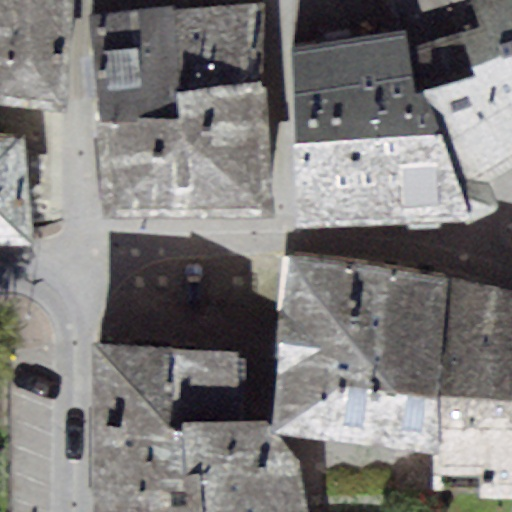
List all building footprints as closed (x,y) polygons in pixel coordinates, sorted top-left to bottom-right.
[(74,0),(0,0),(0,17),(74,22),(74,0)] [(511,0),(395,0),(401,33),(408,32),(414,95),(425,92),(468,222),(502,206),(493,181),(511,168),(511,0)] [(182,119),(263,116),(263,4),(177,10),(182,119)] [(182,119),(177,10),(93,14),(98,123),(182,119)] [(74,22),(0,17),(0,105),(68,114),(74,22)] [(401,33),(292,47),(297,232),(468,222),(425,92),(414,95),(408,32),(401,33)] [(182,119),(98,123),(102,215),(191,216),(278,218),(263,116),(182,119)] [(24,139),(0,138),(0,193),(28,193),(24,139)] [(29,207),(28,193),(0,193),(0,247),(33,246),(29,207)] [(402,267),(291,253),(277,421),(275,437),(290,438),(379,450),(402,267)] [(511,286),(402,267),(379,450),(436,453),(438,479),(480,477),(481,502),(511,500),(511,286)] [(92,343),(92,424),(235,422),(241,354),(92,343)] [(235,422),(92,424),(89,488),(297,482),(290,438),(275,437),(277,421),(235,422)] [(304,511),(297,482),(89,488),(89,511),(304,511)]
